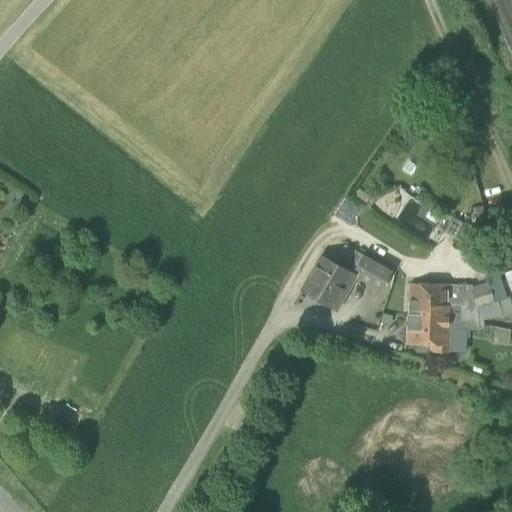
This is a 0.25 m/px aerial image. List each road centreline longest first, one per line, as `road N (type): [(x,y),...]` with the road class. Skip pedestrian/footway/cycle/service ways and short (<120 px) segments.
road 1 (residential): [(163,511),(283,306),(353,329)]
road 2 (track): [(438,0),(511,169)]
